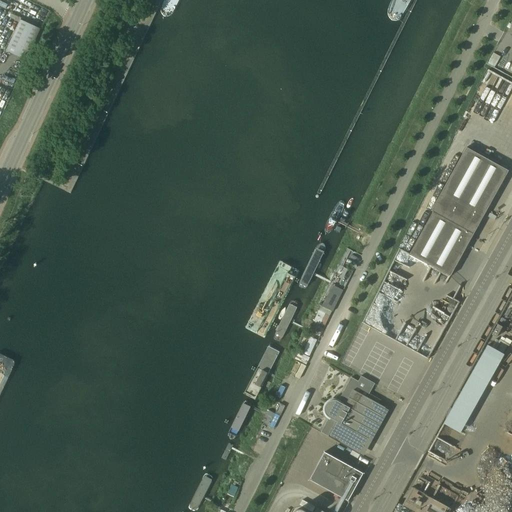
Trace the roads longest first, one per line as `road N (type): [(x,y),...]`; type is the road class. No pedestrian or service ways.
road 1 (unclassified): [(236,511),(492,0)]
road 2 (unclassified): [(511,230),(357,511)]
road 3 (tertiary): [(0,182),(77,14)]
